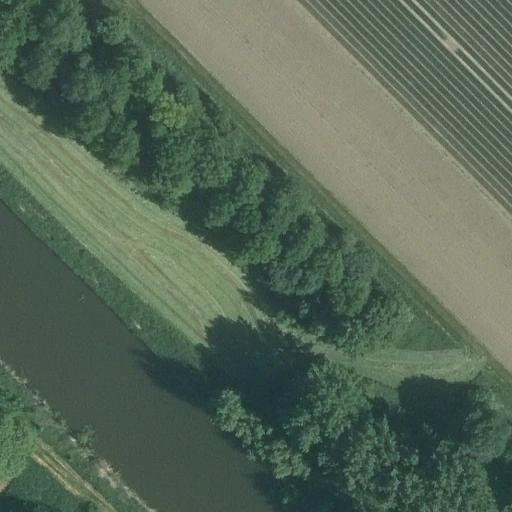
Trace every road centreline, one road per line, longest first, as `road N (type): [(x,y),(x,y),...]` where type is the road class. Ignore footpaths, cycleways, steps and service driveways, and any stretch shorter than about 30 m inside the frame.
road 1 (track): [(0,122),(331,463),(399,511)]
road 2 (track): [(0,395),(110,511)]
